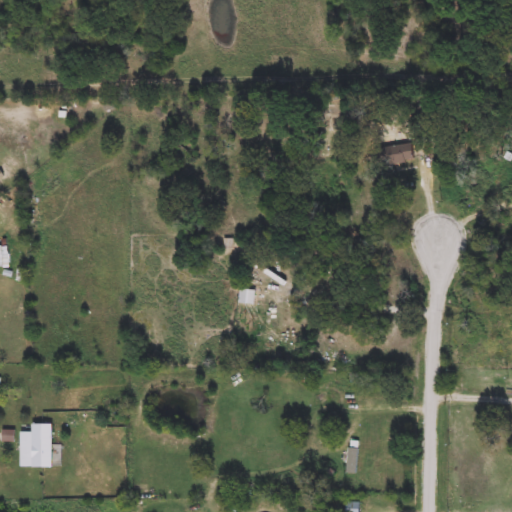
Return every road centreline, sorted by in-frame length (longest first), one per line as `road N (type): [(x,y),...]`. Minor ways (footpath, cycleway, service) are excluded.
road 1 (residential): [(437,511),(447,243),(433,158)]
road 2 (residential): [(443,310),(301,291)]
